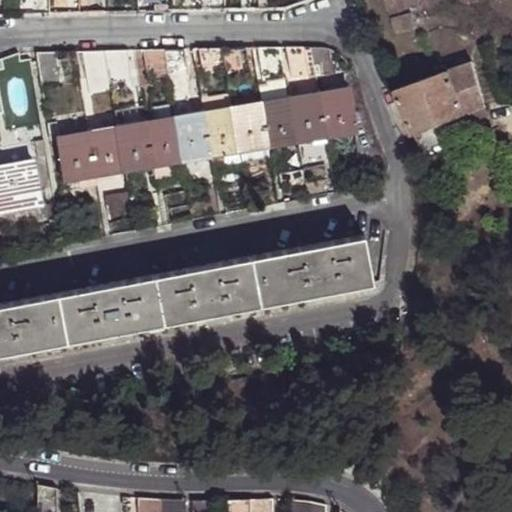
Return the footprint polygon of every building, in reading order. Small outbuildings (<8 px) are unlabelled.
[(408,10),(404,0),(384,0),(395,31),(414,27),(411,21),(419,19),(416,9),(408,10)] [(404,0),(408,10),(416,9),(431,5),(438,0),(404,0)] [(284,78),(280,46),(255,48),(259,81),(284,78)] [(247,79),(244,47),(200,49),(203,74),(222,71),(224,81),(247,79)] [(313,49),(287,47),(291,76),(332,72),(331,58),(313,49)] [(166,79),(162,49),(141,50),(147,86),(166,83),(166,79)] [(182,50),(162,49),(166,79),(186,76),(182,50)] [(108,91),(102,51),(80,51),(88,94),(108,91)] [(125,51),(102,51),(108,91),(130,87),(125,51)] [(59,84),(53,53),(34,53),(38,87),(59,84)] [(486,112),(471,59),(396,86),(413,132),(463,112),(466,121),(486,112)] [(64,181),(154,165),(171,161),(352,129),(350,121),(343,87),(226,109),(201,113),(194,115),(177,118),(170,119),(149,123),(55,139),(64,181)] [(198,97),(201,113),(226,109),(223,93),(198,97)] [(175,104),(177,118),(194,115),(192,101),(175,104)] [(147,111),(149,123),(170,119),(168,107),(147,111)] [(350,121),(352,129),(356,145),(370,141),(369,136),(362,119),(350,121)] [(374,136),(369,136),(370,141),(356,145),(359,161),(379,157),(374,136)] [(171,161),(154,165),(156,180),(174,177),(171,161)] [(0,212),(37,205),(29,164),(0,169),(0,212)] [(0,303),(0,354),(369,283),(360,235),(0,303)] [(52,511),(55,488),(36,486),(32,511),(52,511)] [(210,511),(210,497),(190,498),(191,511),(210,511)] [(160,511),(161,498),(135,498),(135,511),(160,511)] [(161,498),(160,511),(184,511),(184,498),(161,498)] [(247,511),(247,498),(225,498),(225,511),(247,511)] [(247,498),(247,511),(269,511),(270,499),(247,498)] [(306,511),(306,501),(288,499),(287,511),(306,511)] [(306,501),(306,511),(324,511),(325,504),(306,501)]
